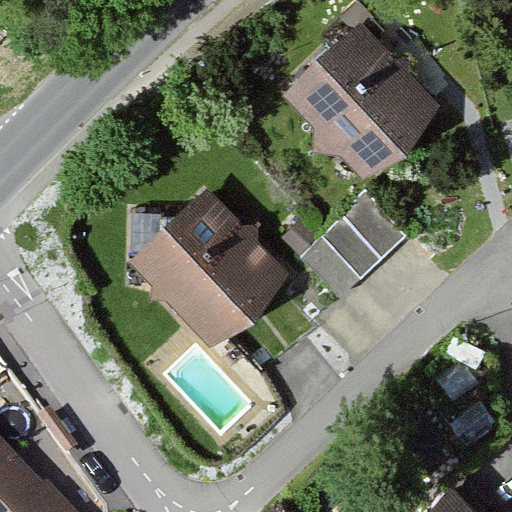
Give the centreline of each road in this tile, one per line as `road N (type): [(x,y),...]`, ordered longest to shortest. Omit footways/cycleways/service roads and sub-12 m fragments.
road 1 (residential): [(0,281),(170,511)]
road 2 (secondary): [(0,173),(165,0)]
